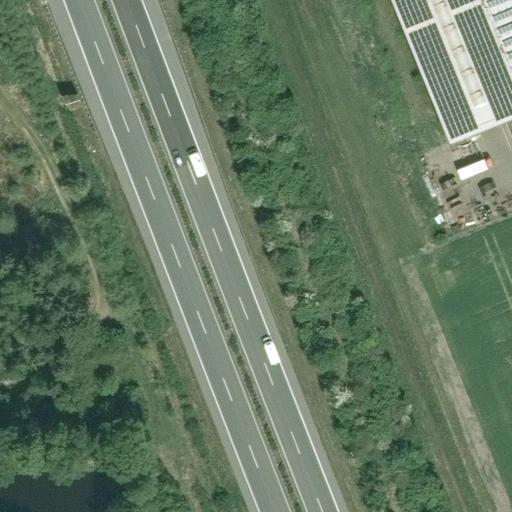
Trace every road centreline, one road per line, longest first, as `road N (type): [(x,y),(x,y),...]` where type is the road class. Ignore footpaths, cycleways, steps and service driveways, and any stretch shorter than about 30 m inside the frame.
road 1 (motorway): [(78,0),(275,511)]
road 2 (motorway): [(323,511),(126,0)]
